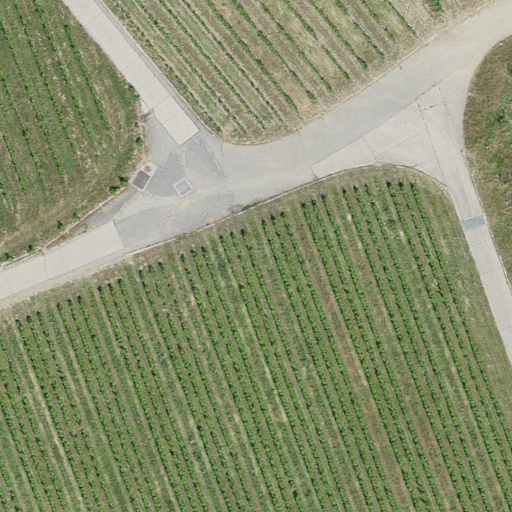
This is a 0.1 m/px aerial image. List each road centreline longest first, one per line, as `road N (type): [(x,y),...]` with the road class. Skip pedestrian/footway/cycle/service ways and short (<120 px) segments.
road 1 (track): [(511,15),(232,185),(57,274),(0,294)]
road 2 (track): [(406,83),(457,176),(511,327)]
road 3 (track): [(232,185),(85,0)]
